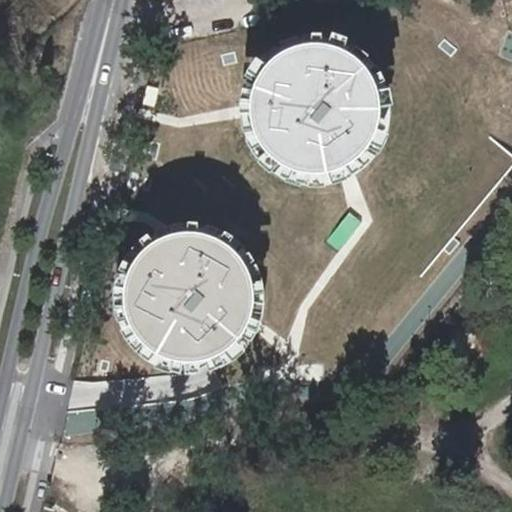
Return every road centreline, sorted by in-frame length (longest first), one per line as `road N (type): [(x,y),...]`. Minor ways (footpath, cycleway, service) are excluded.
road 1 (secondary): [(5,511),(80,184),(92,97)]
road 2 (secondary): [(92,97),(44,221),(0,417)]
